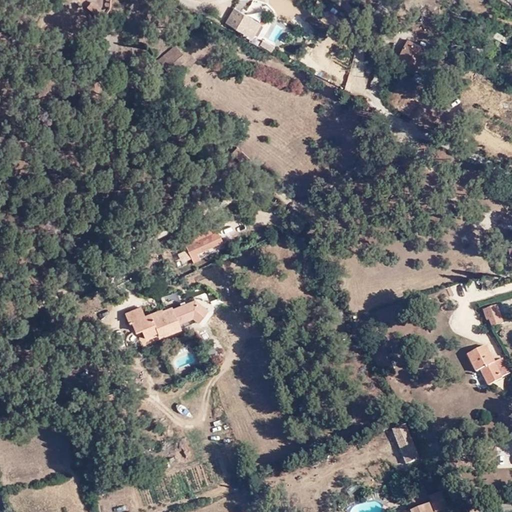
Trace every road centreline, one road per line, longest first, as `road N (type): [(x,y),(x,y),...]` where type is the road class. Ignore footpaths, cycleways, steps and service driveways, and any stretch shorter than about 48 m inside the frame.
road 1 (unclassified): [(407,127),(294,211),(269,181),(161,232),(0,329)]
road 2 (unclassified): [(407,127),(395,85),(405,0)]
